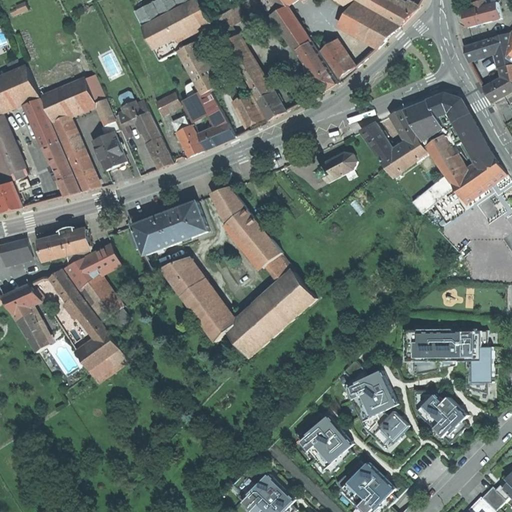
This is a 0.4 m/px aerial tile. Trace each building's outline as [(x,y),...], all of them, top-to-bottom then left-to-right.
[(159,0),(136,12),(144,28),(195,0),(159,0)] [(213,21),(200,0),(195,0),(144,28),(156,50),(181,38),(213,21)] [(249,0),(214,21),(226,44),(239,36),(233,26),(267,5),(263,0),(249,0)] [(274,16),(290,6),(285,0),(263,0),(267,5),(274,16)] [(415,13),(390,0),(337,0),(348,8),(354,0),(357,0),(403,25),(415,13)] [(469,28),(504,19),(499,2),(488,5),(486,0),(478,0),(479,2),(474,3),(476,8),(465,12),(467,20),(469,28)] [(401,27),(357,2),(340,27),(381,49),(401,27)] [(18,8),(20,13),(28,9),(26,3),(17,7),(18,8)] [(274,16),(298,51),(313,41),(290,6),(274,16)] [(500,60),(503,73),(509,70),(511,76),(511,33),(495,39),(498,51),(500,60)] [(226,44),(258,100),(271,91),(239,36),(226,44)] [(187,48),(181,38),(156,50),(162,61),(180,52),(187,48)] [(470,60),(498,51),(495,39),(466,47),(470,60)] [(323,51),(342,78),(350,72),(357,67),(339,40),(323,51)] [(298,51),(325,93),(333,88),(341,83),(313,41),(298,51)] [(195,44),(187,48),(180,52),(204,96),(220,87),(195,44)] [(11,63),(15,72),(23,69),(19,60),(11,63)] [(16,107),(27,102),(42,96),(30,66),(23,69),(15,72),(0,78),(0,113),(1,114),(16,107)] [(486,89),(493,102),(511,91),(511,76),(509,70),(503,73),(492,80),(494,84),(486,89)] [(89,78),(99,104),(108,100),(97,75),(89,78)] [(81,112),(97,104),(99,104),(89,78),(45,97),(56,122),(68,117),(81,112)] [(275,89),(271,91),(258,100),(270,121),(279,116),(288,112),(275,89)] [(123,108),(124,108),(136,102),(132,93),(129,92),(120,96),(119,99),(123,108)] [(203,120),(212,115),(223,109),(214,92),(204,97),(202,93),(184,103),(193,121),(201,117),(203,120)] [(233,96),(235,101),(245,96),(242,92),(233,96)] [(265,117),(252,92),(245,96),(235,101),(248,126),(258,121),(265,117)] [(157,104),(163,116),(183,106),(177,93),(157,104)] [(445,95),(452,110),(457,120),(458,121),(471,113),(464,100),(448,94),(445,95)] [(433,100),(440,115),(452,110),(445,95),(433,100)] [(27,102),(46,147),(62,141),(42,96),(27,102)] [(97,104),(107,126),(118,121),(108,100),(99,104),(97,104)] [(425,141),(445,128),(445,125),(440,115),(433,100),(409,110),(418,126),(417,127),(418,128),(417,128),(425,141)] [(129,123),(138,119),(151,113),(151,112),(146,102),(138,106),(136,102),(124,108),(126,112),(116,116),(121,126),(129,123)] [(212,115),(219,128),(231,123),(223,109),(212,115)] [(421,159),(430,152),(415,128),(417,127),(418,126),(409,110),(408,110),(407,109),(392,116),(410,144),(421,159)] [(440,115),(445,125),(449,125),(457,120),(452,110),(440,115)] [(19,146),(1,114),(0,113),(0,140),(14,174),(28,169),(19,146)] [(145,133),(150,143),(163,137),(151,113),(138,119),(142,126),(145,133)] [(479,127),(471,113),(458,121),(465,135),(468,139),(465,141),(477,163),(493,153),(479,127)] [(99,188),(68,117),(56,122),(86,191),(99,188)] [(175,123),(180,133),(191,127),(186,117),(183,118),(175,123)] [(104,127),(108,136),(117,132),(117,133),(122,131),(118,121),(107,126),(104,127)] [(363,131),(384,160),(397,152),(378,122),(372,126),(363,131)] [(132,137),(129,123),(121,126),(127,140),(132,137)] [(201,135),(208,150),(228,141),(239,137),(231,123),(219,128),(201,135)] [(191,127),(180,133),(191,157),(198,154),(205,151),(193,126),(191,127)] [(425,141),(429,146),(448,133),(445,128),(425,141)] [(130,162),(117,133),(117,132),(108,136),(96,141),(108,171),(120,166),(130,162)] [(453,182),(469,169),(448,133),(429,146),(448,175),(453,182)] [(169,166),(176,163),(163,137),(150,143),(149,144),(161,169),(169,166)] [(67,196),(84,192),(62,141),(46,147),(67,196)] [(16,181),(0,144),(0,178),(3,186),(15,182),(16,181)] [(395,178),(421,159),(410,144),(397,152),(384,160),(382,160),(388,168),(395,178)] [(347,153),(321,166),(323,171),(328,179),(330,183),(347,174),(355,170),(357,169),(359,162),(355,154),(347,153)] [(509,175),(493,153),(477,163),(469,169),(453,182),(457,187),(468,204),(495,185),(509,175)] [(358,176),(355,170),(347,174),(351,180),(358,176)] [(319,184),(328,179),(323,171),(314,175),(319,184)] [(424,214),(457,187),(453,182),(448,175),(415,202),(424,214)] [(26,207),(15,182),(3,186),(0,187),(0,194),(7,211),(26,207)] [(285,254),(233,188),(217,194),(231,222),(267,268),(284,254),(285,254)] [(449,222),(466,211),(455,194),(438,205),(449,222)] [(143,247),(147,256),(211,231),(200,201),(168,213),(135,226),(138,232),(143,247)] [(66,229),(68,235),(75,233),(73,227),(71,227),(68,228),(66,229)] [(61,237),(42,241),(47,261),(69,255),(93,249),(94,249),(89,229),(75,233),(68,235),(61,237)] [(138,250),(143,247),(138,232),(132,234),(138,250)] [(6,256),(9,266),(34,259),(29,240),(4,246),(6,256)] [(81,288),(103,274),(123,264),(114,245),(94,255),(72,266),(67,269),(81,288)] [(69,255),(72,266),(94,255),(93,249),(69,255)] [(267,268),(281,286),(297,272),(295,269),(284,254),(267,268)] [(218,342),(230,332),(230,331),(236,325),(188,259),(165,269),(218,342)] [(70,303),(83,296),(65,270),(58,274),(52,278),(70,303)] [(319,299),(297,272),(281,286),(236,325),(230,331),(230,332),(252,358),(319,299)] [(103,274),(81,288),(105,322),(126,306),(103,274)] [(5,297),(16,315),(28,310),(45,302),(32,285),(20,290),(5,297)] [(99,340),(111,332),(83,296),(70,303),(99,340)] [(28,310),(16,315),(39,352),(52,345),(35,313),(31,315),(28,310)] [(416,345),(416,362),(442,362),(450,362),(468,362),(476,362),(480,362),(480,331),(480,329),(465,329),(465,328),(454,329),(441,329),(441,326),(440,326),(440,327),(417,326),(417,325),(416,325),(416,330),(416,345)] [(407,330),(407,345),(416,345),(416,330),(407,330)] [(476,383),(490,383),(495,383),(495,347),(490,347),(489,330),(488,330),(488,331),(480,331),(480,362),(476,362),(476,383)] [(131,361),(111,332),(99,340),(80,354),(100,383),(131,361)] [(407,362),(416,362),(416,345),(407,345),(407,362)] [(346,386),(347,388),(370,378),(364,367),(358,360),(346,372),(353,379),(346,386)] [(442,362),(416,362),(416,376),(418,376),(418,375),(440,371),(442,371),(442,362)] [(476,383),(476,362),(468,362),(468,389),(469,389),(489,394),(489,395),(490,395),(490,383),(476,383)] [(362,421),(386,411),(381,401),(390,397),(385,385),(387,384),(385,380),(389,379),(385,371),(370,378),(347,388),(362,421)] [(381,401),(386,411),(401,404),(391,382),(389,379),(385,380),(387,384),(385,385),(390,397),(381,401)] [(423,415),(442,397),(442,390),(440,390),(441,390),(438,391),(433,391),(418,391),(418,390),(416,390),(417,409),(423,415)] [(447,402),(442,397),(423,415),(453,444),(454,443),(453,443),(470,426),(470,427),(471,426),(465,420),(470,415),(464,409),(451,397),(447,402)] [(373,435),(391,417),(386,412),(386,411),(362,421),(365,427),(373,435)] [(397,411),(391,417),(373,435),(386,447),(387,446),(386,445),(393,438),(396,442),(412,426),(403,418),(397,411)] [(302,441),(327,420),(321,413),(320,414),(321,415),(298,434),(297,433),(296,434),(302,441)] [(332,416),(327,420),(302,441),(333,477),(334,476),(333,475),(354,454),(355,454),(356,453),(342,437),(342,436),(341,434),(340,435),(336,430),(337,429),(336,427),(334,425),(337,423),(338,422),(332,416)] [(344,490),(366,469),(362,461),(361,462),(362,462),(340,482),(339,482),(338,483),(344,490)] [(245,502),(268,478),(254,465),(235,485),(243,493),(240,497),(245,502)] [(378,477),(366,469),(344,490),(366,511),(385,511),(399,498),(388,487),(390,486),(387,483),(385,482),(384,483),(380,479),(381,478),(379,477),(378,477)] [(272,474),(268,478),(245,502),(255,511),(297,511),(298,511),(300,510),(283,494),(284,493),(283,492),(282,491),(281,492),(277,488),(279,486),(275,483),(278,480),(272,474)] [(509,500),(501,493),(495,487),(484,498),(498,511),(509,500)] [(511,496),(504,489),(501,493),(509,500),(511,496)] [(471,509),(473,511),(498,511),(484,498),(483,497),(471,509)]
